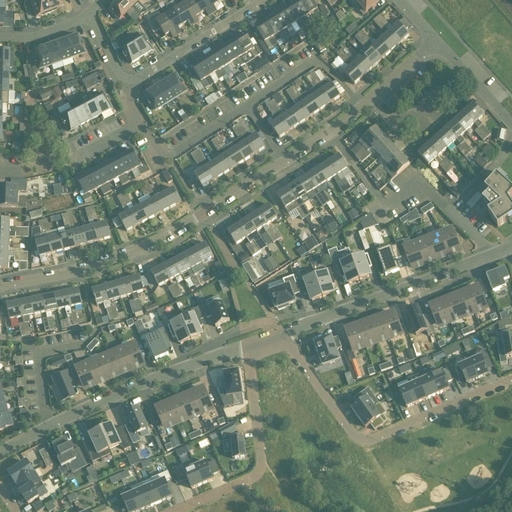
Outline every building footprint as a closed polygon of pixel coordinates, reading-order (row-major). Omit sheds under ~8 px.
[(44,16),(50,13),(44,0),(29,0),(36,17),(35,17),(35,18),(43,15),(44,16)] [(60,0),(44,0),(50,13),(56,11),(56,10),(64,6),(63,6),(60,0)] [(119,21),(132,8),(123,0),(118,0),(115,4),(108,11),(109,12),(109,11),(119,21)] [(185,0),(187,2),(182,5),(195,25),(199,23),(196,18),(200,15),(191,0),(185,0)] [(208,17),(212,14),(203,0),(191,0),(200,15),(205,12),(208,17)] [(203,0),(212,14),(217,12),(214,7),(218,4),(216,0),(203,0)] [(292,4),(290,6),(304,28),(306,26),(307,25),(303,19),(308,16),(309,16),(299,0),(293,0),(295,3),(293,4),(292,4)] [(299,0),(309,16),(314,13),(318,19),(322,17),(318,11),(311,0),(299,0)] [(377,0),(363,0),(358,5),(355,7),(363,16),(379,2),(377,0)] [(173,1),(169,4),(183,26),(188,23),(190,28),(195,25),(182,5),(177,8),(173,1)] [(178,29),(183,26),(169,4),(165,6),(169,13),(164,16),(177,36),(181,34),(178,29)] [(279,6),(278,6),(291,27),(291,26),(296,24),(300,30),(303,28),(304,28),(290,6),(285,9),(282,4),(279,6)] [(277,14),(272,17),(289,44),(290,46),(294,43),(290,36),(286,30),(291,27),(278,6),(274,9),(277,14)] [(325,18),(329,15),(324,6),(319,9),(325,18)] [(336,16),(339,22),(345,17),(340,12),(336,16)] [(0,26),(11,27),(11,15),(3,15),(0,14),(0,26)] [(173,39),(177,36),(164,16),(159,19),(157,15),(150,20),(153,24),(156,22),(165,37),(170,34),(173,39)] [(265,15),(261,17),(273,38),(278,35),(282,41),(285,47),(288,45),(289,44),(272,17),(271,18),(268,20),(266,17),(265,15)] [(388,24),(381,17),(380,15),(376,18),(384,27),(388,24)] [(260,25),(255,28),(260,36),(256,39),(265,52),(268,50),(272,47),(268,41),(273,38),(261,17),(257,20),(260,25)] [(381,30),(384,27),(376,18),(373,22),(381,30)] [(409,36),(398,24),(389,32),(400,44),(409,36)] [(237,32),(233,35),(249,62),(254,59),(258,56),(262,53),(253,39),(249,41),(244,34),(240,37),(237,32)] [(361,32),(358,34),(367,44),(370,41),(361,32)] [(380,40),(391,52),(400,44),(389,32),(380,40)] [(367,44),(358,34),(355,38),(363,47),(364,48),(367,44)] [(227,45),(240,67),(242,66),(244,65),(249,62),(233,35),(232,35),(230,36),(228,38),(231,42),(229,44),(227,45)] [(142,58),(153,51),(146,40),(143,36),(133,43),(142,58)] [(78,37),(66,41),(72,58),(84,53),(82,48),(83,47),(81,43),(82,42),(80,43),(78,37)] [(326,50),(319,40),(314,44),(320,54),(326,50)] [(371,48),(382,61),(391,52),(380,40),(371,48)] [(72,58),(66,41),(55,45),(61,62),(63,68),(74,64),(72,58)] [(142,58),(133,43),(132,43),(125,47),(121,49),(122,51),(124,54),(123,55),(123,56),(124,55),(126,59),(125,59),(126,60),(127,59),(131,65),(142,58)] [(215,46),(227,66),(228,66),(233,63),(237,70),(240,67),(227,45),(222,48),(219,43),(215,46)] [(363,48),(367,52),(362,57),(372,69),(382,61),(371,48),(367,44),(364,48),(363,47),(363,48)] [(61,62),(55,45),(44,49),(49,66),(52,72),(63,68),(61,62)] [(214,53),(209,56),(223,78),(225,81),(229,79),(227,76),(222,69),(227,66),(215,46),(213,47),(211,49),(214,53)] [(343,48),(340,51),(348,60),(352,57),(343,48)] [(38,70),(49,66),(44,49),(32,53),(34,59),(32,60),(33,60),(35,64),(34,65),(36,64),(37,67),(31,69),(33,74),(39,72),(38,70)] [(340,51),(336,54),(345,63),(348,60),(340,51)] [(201,54),(197,57),(210,77),(214,84),(219,81),(221,79),(223,78),(209,56),(208,57),(204,59),(201,54)] [(197,76),(190,80),(197,92),(204,88),(205,89),(206,88),(209,87),(205,80),(210,77),(197,57),(193,60),(196,64),(191,67),(197,76)] [(372,69),(362,57),(352,65),(363,77),(372,69)] [(253,67),(257,74),(269,66),(265,60),(253,67)] [(354,85),(363,77),(352,65),(343,73),(354,85)] [(314,73),(310,76),(317,86),(321,83),(314,73)] [(95,74),(81,82),(86,91),(99,85),(95,79),(97,78),(95,74)] [(236,80),(240,85),(248,80),(244,74),(236,80)] [(177,76),(166,83),(175,98),(186,91),(183,86),(184,85),(181,82),(182,81),(180,82),(177,76)] [(313,89),(317,86),(310,76),(306,79),(313,89)] [(320,91),(321,91),(330,104),(339,98),(340,97),(334,88),(331,84),(328,79),(321,83),(317,86),(320,91)] [(78,87),(76,82),(65,85),(66,90),(78,87)] [(156,89),(165,104),(175,98),(166,83),(156,89)] [(58,87),(50,91),(54,99),(62,95),(58,87)] [(294,87),(290,90),(297,100),(301,98),(294,87)] [(154,111),(165,104),(156,89),(145,96),(149,102),(147,103),(148,103),(150,106),(150,107),(151,106),(154,111)] [(6,93),(6,91),(0,90),(0,105),(8,105),(8,93),(6,93)] [(52,96),(49,90),(38,95),(41,101),(52,96)] [(293,103),(297,100),(290,90),(286,92),(293,103)] [(310,98),(320,111),(330,104),(321,91),(310,98)] [(215,95),(214,94),(205,100),(209,106),(222,97),(219,93),(215,95)] [(301,98),(297,100),(300,105),(309,118),(320,111),(310,98),(307,93),(301,98)] [(103,94),(92,100),(100,116),(111,110),(108,104),(109,103),(108,103),(106,99),(107,99),(105,99),(103,94)] [(81,106),(89,121),(100,116),(92,100),(81,106)] [(274,101),(270,104),(277,114),(281,112),(274,101)] [(273,117),(277,114),(270,104),(266,106),(273,117)] [(473,104),(464,112),(475,124),(479,128),(482,126),(478,121),(483,116),(473,104)] [(309,118),(300,105),(290,112),(299,125),(309,118)] [(70,111),(79,127),(89,121),(81,106),(70,111)] [(52,111),(52,110),(47,113),(50,120),(56,116),(53,111),(52,111)] [(68,133),(79,127),(70,111),(59,117),(62,122),(61,123),(63,127),(63,128),(65,127),(68,133)] [(299,125),(290,112),(284,116),(280,119),(289,132),(299,125)] [(475,124),(464,112),(455,120),(466,132),(475,124)] [(270,126),(279,139),(289,132),(280,119),(270,126)] [(455,120),(446,128),(456,140),(460,145),(464,142),(460,137),(465,132),(455,120)] [(240,124),(236,126),(243,137),(247,134),(240,124)] [(239,140),(243,137),(236,126),(232,129),(239,140)] [(490,135),(482,126),(479,128),(487,138),(490,135)] [(384,137),(376,128),(364,138),(372,148),(384,137)] [(446,128),(436,137),(447,149),(456,140),(446,128)] [(475,132),(483,141),(487,138),(479,128),(475,132)] [(265,149),(256,135),(246,142),(255,155),(265,149)] [(219,137),(215,140),(222,150),(226,148),(219,137)] [(380,157),(392,146),(384,137),(372,148),(380,157)] [(436,137),(427,145),(438,157),(447,149),(436,137)] [(218,153),(222,150),(215,140),(211,142),(218,153)] [(255,155),(246,142),(236,148),(245,162),(255,155)] [(464,142),(460,145),(469,155),(473,152),(464,142)] [(350,151),(355,157),(358,160),(368,152),(364,148),(360,143),(350,151)] [(226,148),(222,150),(225,155),(234,169),(244,162),(235,148),(232,144),(226,148)] [(418,153),(417,154),(419,156),(428,166),(429,164),(438,157),(427,145),(418,154),(418,153)] [(465,158),(469,155),(460,145),(457,148),(465,158)] [(388,165),(400,154),(392,146),(380,157),(388,165)] [(137,169),(141,176),(150,172),(145,163),(140,166),(133,151),(128,154),(125,149),(121,151),(132,172),(137,169)] [(198,150),(194,153),(201,164),(205,161),(198,150)] [(116,154),(119,158),(114,161),(126,184),(130,182),(126,175),(132,172),(121,151),(116,154)] [(371,155),(368,152),(358,160),(361,164),(371,155)] [(197,166),(201,164),(194,153),(190,156),(197,166)] [(397,176),(409,165),(400,154),(388,165),(397,176)] [(225,155),(215,162),(224,175),(234,169),(225,155)] [(340,181),(344,178),(341,173),(347,169),(339,156),(328,162),(337,176),(340,181)] [(488,166),(479,156),(474,161),(483,170),(488,166)] [(122,186),(126,184),(114,161),(109,163),(107,158),(102,161),(113,182),(119,179),(122,186)] [(442,162),(451,172),(454,169),(446,159),(442,162)] [(100,168),(96,170),(108,194),(112,192),(108,184),(113,182),(102,161),(98,163),(100,168)] [(224,175),(215,162),(205,168),(214,181),(224,175)] [(337,176),(328,162),(318,169),(326,182),(333,178),(337,176)] [(451,172),(442,162),(438,165),(447,175),(451,172)] [(88,168),(84,170),(95,192),(100,189),(104,196),(108,194),(96,170),(91,173),(88,168)] [(194,175),(203,189),(214,181),(205,168),(194,175)] [(371,176),(374,179),(384,171),(381,168),(371,176)] [(307,176),(316,189),(326,182),(318,169),(307,176)] [(90,194),(95,192),(84,170),(79,173),(82,178),(77,180),(85,197),(82,198),(84,202),(92,198),(90,194)] [(167,171),(162,174),(168,184),(172,182),(167,171)] [(386,174),(384,171),(374,179),(377,182),(386,174)] [(307,176),(297,182),(306,196),(312,192),(315,197),(316,196),(319,194),(316,189),(307,176)] [(498,228),(511,218),(511,206),(508,201),(511,196),(511,190),(497,176),(484,190),(489,194),(482,202),(492,210),(488,213),(498,228)] [(344,178),(340,181),(347,191),(351,189),(344,178)] [(0,191),(0,197),(18,198),(18,192),(26,192),(26,188),(27,188),(27,180),(11,180),(11,187),(3,187),(1,187),(0,191),(0,192),(0,191)] [(147,181),(142,184),(148,195),(153,193),(147,181)] [(347,191),(340,181),(336,183),(343,194),(347,191)] [(297,182),(286,189),(299,209),(303,206),(309,202),(306,196),(297,182)] [(144,198),(148,195),(142,184),(138,186),(144,198)] [(360,195),(368,192),(365,184),(357,187),(360,195)] [(162,195),(170,209),(180,204),(173,189),(162,195)] [(277,195),(276,196),(285,209),(289,216),(295,211),(299,209),(286,189),(277,195)] [(324,191),(320,194),(331,211),(334,209),(330,202),(331,202),(324,191)] [(125,193),(121,195),(127,206),(131,204),(125,193)] [(471,209),(482,197),(477,193),(466,205),(471,209)] [(323,207),(326,205),(319,194),(316,196),(323,207)] [(123,208),(127,206),(121,195),(117,197),(123,208)] [(151,201),(159,215),(170,209),(162,195),(151,201)] [(18,204),(18,198),(0,197),(0,202),(0,204),(0,207),(26,209),(26,204),(18,204)] [(141,206),(148,221),(159,215),(151,201),(141,206)] [(431,204),(425,207),(429,212),(434,209),(431,204)] [(269,205),(257,213),(266,226),(277,219),(272,211),(269,205)] [(130,212),(137,226),(148,221),(141,206),(130,212)] [(299,209),(306,219),(309,225),(312,223),(309,218),(310,217),(303,206),(299,209)] [(423,215),(429,212),(425,207),(420,211),(423,215)] [(295,211),(302,222),(306,219),(299,209),(295,211)] [(352,221),(360,216),(356,209),(348,213),(352,221)] [(32,218),(43,216),(42,210),(31,212),(32,218)] [(126,232),(137,226),(130,212),(112,221),(116,229),(123,226),(126,232)] [(256,233),(256,232),(257,232),(262,229),(266,234),(270,232),(266,226),(257,213),(247,219),(256,233)] [(359,221),(363,231),(378,226),(370,214),(359,221)] [(410,214),(404,217),(407,222),(413,219),(410,214)] [(323,221),(331,233),(337,229),(330,217),(323,221)] [(402,225),(407,222),(404,217),(399,221),(402,225)] [(247,219),(237,225),(246,239),(249,244),(253,241),(260,252),(267,248),(256,232),(256,233),(247,219)] [(29,228),(17,229),(10,228),(10,220),(0,220),(0,233),(29,235),(29,228)] [(106,223),(94,226),(98,242),(110,239),(106,223)] [(236,246),(246,239),(237,225),(227,232),(236,246)] [(82,230),(86,245),(98,242),(94,226),(82,230)] [(74,249),(70,233),(69,228),(64,229),(65,234),(58,236),(62,252),(63,252),(74,249)] [(274,229),(270,232),(277,242),(281,240),(274,229)] [(82,230),(70,233),(74,249),(86,245),(82,230)] [(452,230),(440,235),(447,253),(459,248),(452,230)] [(315,235),(321,244),(327,240),(321,231),(315,235)] [(273,245),(277,242),(270,232),(266,234),(273,245)] [(0,245),(9,245),(9,238),(17,238),(17,239),(29,239),(29,235),(0,233),(0,245)] [(51,255),(46,239),(45,234),(40,236),(34,237),(33,239),(35,244),(38,258),(51,255)] [(447,253),(440,235),(428,240),(435,257),(447,253)] [(62,252),(58,236),(46,239),(51,255),(62,252)] [(303,241),(310,251),(318,246),(312,236),(303,241)] [(366,239),(361,240),(365,252),(370,251),(366,239)] [(435,257),(428,240),(416,244),(423,262),(435,257)] [(253,241),(249,244),(256,255),(260,252),(253,241)] [(212,259),(205,244),(193,251),(200,265),(212,259)] [(252,257),(256,255),(249,244),(245,246),(245,247),(252,257)] [(411,267),(423,262),(416,244),(404,249),(411,267)] [(0,257),(9,258),(9,245),(0,245),(0,257)] [(391,248),(377,253),(386,276),(399,271),(391,248)] [(182,256),(190,271),(192,276),(197,273),(194,268),(200,265),(193,251),(182,256)] [(351,257),(359,281),(360,281),(359,280),(370,277),(367,269),(372,267),(367,255),(363,256),(362,256),(362,257),(352,260),(351,257)] [(172,262),(179,276),(190,271),(182,256),(172,262)] [(0,269),(8,270),(9,258),(0,257),(0,269)] [(270,273),(279,267),(272,257),(263,263),(270,273)] [(359,281),(351,257),(351,258),(341,261),(340,261),(332,264),(336,274),(339,273),(341,278),(346,277),(348,285),(349,285),(349,284),(359,281)] [(242,266),(253,284),(266,276),(255,259),(242,266)] [(161,267),(169,282),(179,276),(172,262),(161,267)] [(224,271),(219,263),(214,265),(220,276),(225,273),(224,271)] [(151,273),(158,287),(169,282),(161,267),(151,273)] [(314,274),(315,278),(323,298),(333,294),(334,294),(331,286),(335,285),(330,269),(325,271),(325,270),(325,271),(315,275),(314,274)] [(504,269),(491,274),(486,276),(489,284),(493,293),(506,287),(503,282),(509,280),(504,269)] [(192,276),(199,288),(203,285),(197,273),(192,276)] [(195,290),(199,288),(192,276),(188,278),(195,290)] [(300,294),(299,291),(296,284),(294,276),(283,280),(285,287),(270,293),(276,309),(277,309),(278,311),(285,309),(284,306),(295,303),(293,296),(300,294)] [(144,292),(139,277),(127,280),(132,296),(134,302),(138,300),(136,294),(144,292)] [(322,298),(323,298),(315,278),(305,281),(304,281),(296,284),(299,291),(302,290),(304,295),(309,294),(312,302),(312,301),(322,298)] [(132,296),(127,280),(115,284),(120,299),(132,296)] [(120,299),(115,284),(103,287),(108,303),(120,299)] [(176,284),(171,287),(178,299),(182,296),(176,284)] [(108,303),(103,287),(92,291),(96,306),(103,304),(105,310),(106,310),(110,309),(108,303)] [(173,301),(178,299),(171,287),(167,289),(173,301)] [(478,288),(466,293),(473,310),(485,306),(478,288)] [(79,290),(66,292),(70,308),(82,305),(79,290)] [(66,292),(54,295),(58,310),(70,308),(66,292)] [(473,310),(466,293),(454,297),(461,315),(473,310)] [(58,310),(54,295),(42,297),(46,313),(58,310)] [(46,313),(42,297),(30,300),(34,316),(46,313)] [(461,315),(454,297),(442,302),(449,320),(461,315)] [(30,300),(19,302),(22,318),(23,324),(28,323),(27,317),(34,316),(30,300)] [(134,302),(137,314),(142,313),(138,300),(134,302)] [(6,305),(10,321),(22,318),(19,302),(6,305)] [(134,302),(129,303),(133,316),(137,314),(134,302)] [(430,307),(437,325),(449,320),(442,302),(430,307)] [(208,305),(201,308),(206,319),(212,316),(216,327),(215,327),(216,328),(230,322),(229,321),(229,322),(221,303),(222,303),(209,308),(208,305)] [(158,309),(157,305),(145,309),(146,314),(158,309)] [(110,309),(114,321),(118,320),(114,307),(110,309)] [(183,320),(182,320),(191,341),(191,340),(201,336),(202,336),(198,328),(203,327),(200,321),(204,319),(199,308),(191,311),(193,316),(183,320)] [(428,336),(434,334),(426,315),(421,317),(417,308),(406,312),(416,336),(426,332),(428,336)] [(114,321),(110,309),(106,310),(110,323),(114,321)] [(507,312),(499,315),(500,318),(501,319),(501,320),(503,320),(509,317),(507,312)] [(400,331),(394,314),(382,318),(388,336),(400,331)] [(388,336),(382,318),(370,322),(376,340),(388,336)] [(191,341),(182,320),(182,321),(172,325),(172,324),(172,325),(168,327),(173,339),(177,337),(180,345),(181,345),(181,344),(190,340),(191,341)] [(376,340),(370,322),(358,326),(364,344),(376,340)] [(352,348),(364,344),(358,326),(346,331),(352,348)] [(155,361),(168,355),(163,343),(169,341),(164,329),(157,331),(158,333),(146,339),(155,361)] [(336,351),(342,349),(338,337),(332,339),(331,337),(314,343),(320,358),(317,359),(320,366),(322,365),(323,367),(340,361),(336,351)] [(511,337),(502,339),(502,340),(496,342),(498,353),(505,352),(506,358),(511,356),(511,337)] [(95,340),(90,344),(95,348),(99,344),(95,340)] [(90,353),(95,348),(90,344),(86,349),(90,353)] [(135,345),(123,350),(130,367),(142,362),(135,345)] [(449,348),(443,351),(446,357),(452,355),(449,348)] [(130,367),(123,350),(111,355),(119,372),(130,367)] [(478,380),(489,375),(479,353),(468,357),(470,362),(478,380)] [(119,372),(111,355),(100,360),(107,377),(119,372)] [(107,377),(100,360),(88,364),(95,382),(107,377)] [(357,379),(361,378),(355,361),(351,362),(357,379)] [(478,380),(470,362),(459,367),(467,384),(478,380)] [(83,387),(95,382),(88,364),(76,369),(83,387)] [(447,369),(431,376),(439,394),(449,390),(447,383),(452,381),(447,369)] [(226,389),(217,390),(224,408),(234,406),(232,397),(242,395),(238,371),(224,374),(226,389)] [(69,373),(53,379),(58,390),(54,392),(59,403),(74,397),(68,383),(73,381),(69,373)] [(439,394),(431,376),(420,381),(428,399),(439,394)] [(409,380),(398,384),(401,389),(411,385),(409,380)] [(420,381),(410,386),(417,404),(428,399),(420,381)] [(417,404),(410,386),(399,390),(407,408),(417,404)] [(211,407),(203,389),(191,394),(199,412),(211,407)] [(354,400),(357,405),(351,409),(358,419),(374,407),(367,398),(364,393),(354,400)] [(199,412),(191,394),(180,399),(187,417),(199,412)] [(187,417),(180,399),(168,404),(175,421),(187,417)] [(163,426),(175,421),(168,404),(156,409),(163,426)] [(384,424),(380,418),(381,417),(374,407),(358,419),(365,428),(371,424),(375,430),(384,424)] [(138,409),(126,414),(133,430),(127,433),(133,445),(141,442),(137,434),(148,430),(138,409)] [(9,416),(6,417),(0,418),(0,432),(2,431),(2,430),(13,426),(9,416)] [(233,424),(219,432),(223,439),(237,432),(233,424)] [(101,431),(101,430),(100,431),(109,450),(110,450),(119,446),(120,446),(124,451),(131,448),(131,449),(122,428),(121,428),(122,428),(114,432),(111,426),(110,426),(111,426),(101,431)] [(92,463),(101,460),(112,455),(110,450),(109,450),(100,431),(90,435),(92,441),(84,445),(84,444),(84,445),(92,463)] [(233,460),(246,458),(244,439),(242,439),(241,434),(230,436),(233,460)] [(177,437),(169,440),(170,444),(165,446),(167,452),(180,446),(177,437)] [(71,445),(69,446),(65,439),(52,445),(59,459),(57,460),(61,468),(68,465),(72,474),(88,466),(79,449),(74,452),(71,445)] [(140,464),(141,464),(136,453),(126,457),(131,467),(140,464)] [(211,475),(219,472),(215,461),(207,465),(206,462),(195,467),(202,485),(213,480),(211,475)] [(9,474),(16,484),(33,473),(26,463),(9,474)] [(195,467),(193,463),(182,467),(192,490),(202,485),(195,467)] [(49,476),(51,481),(61,478),(59,472),(49,476)] [(21,495),(39,483),(33,473),(16,484),(17,484),(23,493),(21,495)] [(89,484),(97,481),(95,475),(87,478),(89,484)] [(154,485),(162,503),(172,498),(165,480),(154,485)] [(46,493),(39,483),(21,495),(28,505),(46,493)] [(154,485),(143,489),(151,507),(162,503),(154,485)] [(151,507),(143,489),(132,494),(140,511),(151,507)] [(139,511),(140,511),(132,494),(122,498),(123,502),(127,511),(139,511)]
